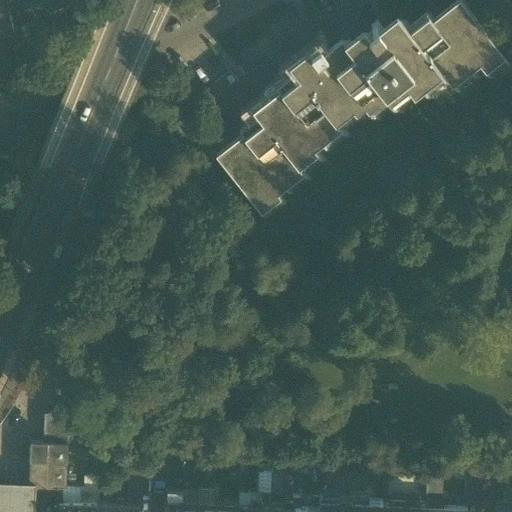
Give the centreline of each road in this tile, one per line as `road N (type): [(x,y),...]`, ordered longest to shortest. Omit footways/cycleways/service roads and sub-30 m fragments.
road 1 (primary): [(136,0),(0,329)]
road 2 (residential): [(251,0),(0,131)]
